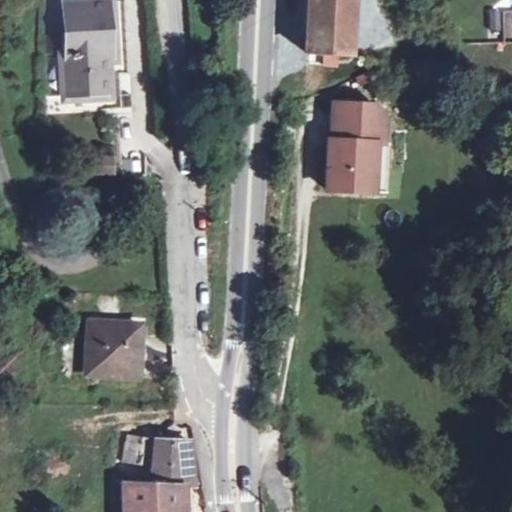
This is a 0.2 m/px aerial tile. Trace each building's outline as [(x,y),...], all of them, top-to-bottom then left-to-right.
[(67,53),(61,54),(64,99),(107,96),(106,74),(125,73),(121,0),(120,0),(64,3),(66,35),(67,53)] [(307,0),(305,53),(309,53),(309,64),(323,64),(323,54),(350,55),(355,55),(355,48),(350,48),(352,0),(307,0)] [(44,71),(47,105),(60,104),(58,70),(44,71)] [(210,83),(196,85),(198,98),(211,96),(210,83)] [(383,143),(384,115),(372,105),(334,103),(332,140),(329,139),(327,188),(373,190),(374,167),(383,160),(388,160),(389,143),(383,143)] [(112,159),(95,159),(95,173),(112,173),(112,159)] [(374,167),(373,190),(386,191),(388,160),(383,160),(374,167)] [(89,322),(86,373),(137,377),(140,325),(89,322)] [(126,436),(122,462),(134,464),(137,464),(143,438),(126,436)] [(143,438),(137,464),(153,466),(154,486),(184,487),(184,488),(193,488),(189,441),(158,440),(143,438)] [(154,486),(124,485),(124,511),(184,511),(184,488),(184,487),(154,486)]
